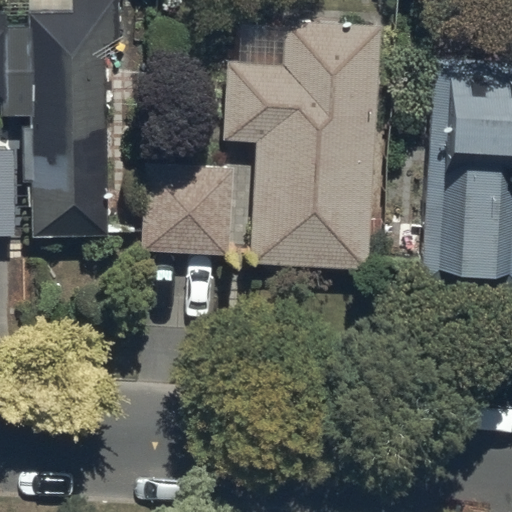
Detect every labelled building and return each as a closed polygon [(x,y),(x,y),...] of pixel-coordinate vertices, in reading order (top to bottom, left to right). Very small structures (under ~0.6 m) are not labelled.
[(107,230),(103,53),(121,39),(119,0),(69,0),(69,8),(30,9),(30,23),(4,23),(4,9),(0,8),(0,111),(29,110),(30,122),(20,122),(21,178),(29,178),(30,231),(107,230)] [(223,140),(254,141),(250,263),(370,266),(375,100),(387,101),(389,25),(282,22),(282,28),(242,27),(241,61),(225,61),(223,140)] [(511,57),(428,55),(420,291),(511,294),(511,57)] [(0,233),(20,233),(19,205),(12,205),(12,148),(0,148),(0,233)] [(233,254),(236,166),(145,163),(142,251),(233,254)]
